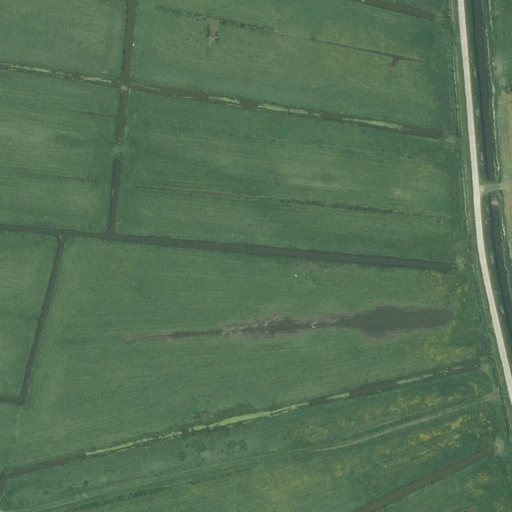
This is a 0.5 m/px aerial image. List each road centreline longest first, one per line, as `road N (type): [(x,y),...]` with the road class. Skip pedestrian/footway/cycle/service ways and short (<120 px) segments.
road 1 (track): [(8,511),(302,454),(511,391)]
road 2 (unclassified): [(511,389),(483,256),(460,0)]
